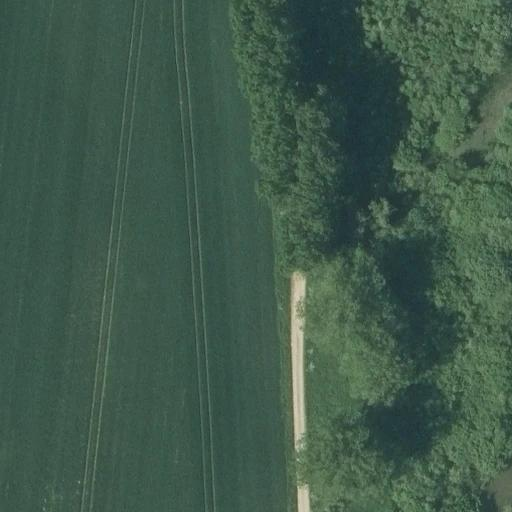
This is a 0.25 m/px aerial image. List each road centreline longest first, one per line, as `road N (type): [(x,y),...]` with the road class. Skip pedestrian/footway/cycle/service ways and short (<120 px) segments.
road 1 (track): [(303,511),(297,301),(304,154),(271,0)]
road 2 (track): [(0,397),(299,375)]
